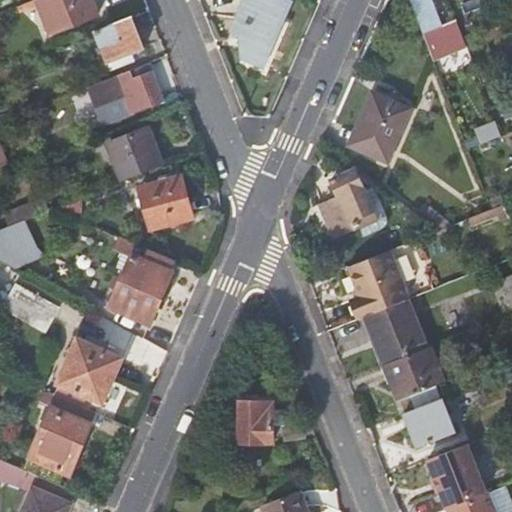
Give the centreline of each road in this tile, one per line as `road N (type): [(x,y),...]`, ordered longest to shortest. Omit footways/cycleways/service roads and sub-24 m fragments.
road 1 (residential): [(259,219),(130,511)]
road 2 (residential): [(259,219),(374,511)]
road 3 (residential): [(353,0),(259,219)]
road 4 (residential): [(172,0),(259,219)]
